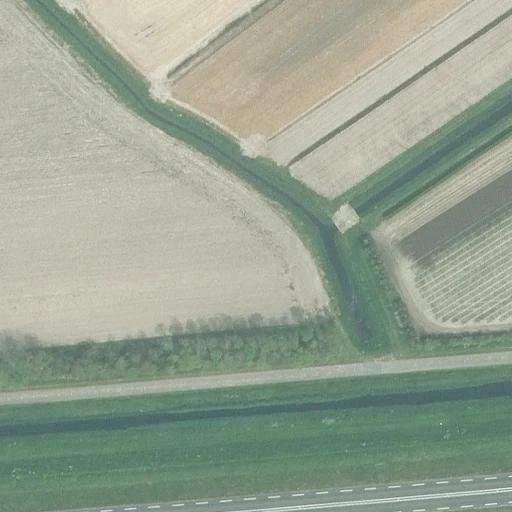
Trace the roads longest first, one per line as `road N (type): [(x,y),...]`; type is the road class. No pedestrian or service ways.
road 1 (primary): [(241,511),(511,489)]
road 2 (track): [(402,367),(335,209)]
